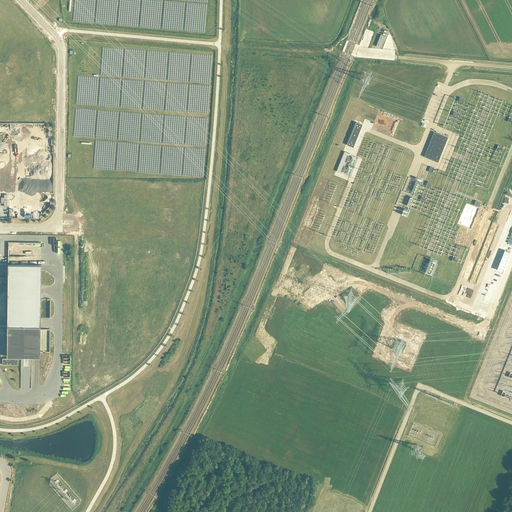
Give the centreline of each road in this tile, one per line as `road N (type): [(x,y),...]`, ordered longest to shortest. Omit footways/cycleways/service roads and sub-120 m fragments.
road 1 (unclassified): [(0,227),(46,225),(59,205),(61,54),(18,0)]
road 2 (unknown): [(0,265),(9,238),(48,239),(58,251),(56,384),(38,398)]
road 3 (unclassified): [(511,67),(370,55)]
